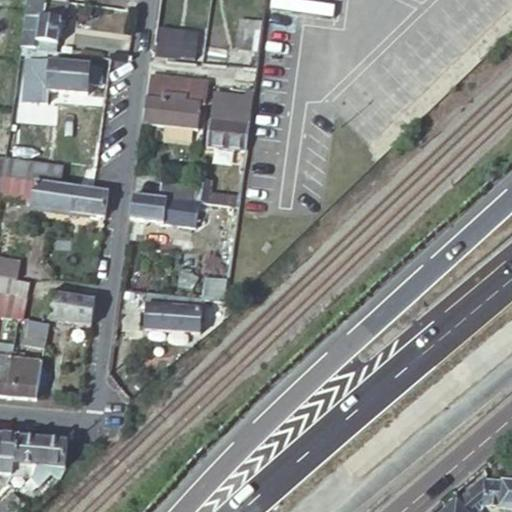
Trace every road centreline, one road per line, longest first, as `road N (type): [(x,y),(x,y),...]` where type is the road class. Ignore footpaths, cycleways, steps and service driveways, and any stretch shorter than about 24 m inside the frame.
road 1 (trunk): [(511,196),(339,351),(181,511)]
road 2 (unclassified): [(151,0),(95,424)]
road 3 (trunk): [(511,276),(235,511)]
road 4 (trunk): [(321,511),(511,344)]
road 5 (trunk): [(401,511),(511,418)]
